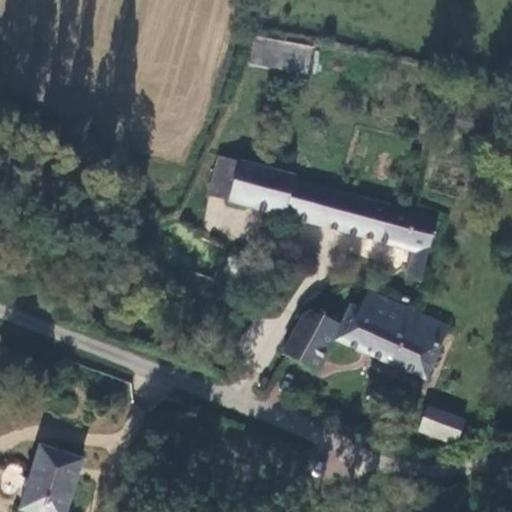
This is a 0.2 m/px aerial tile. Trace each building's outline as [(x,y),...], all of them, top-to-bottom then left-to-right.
[(314,49),(254,40),(250,70),(309,79),(314,49)] [(236,164),(214,159),(204,199),(226,204),(236,164)] [(435,216),(408,209),(286,179),(286,175),(236,164),(226,204),(411,247),(406,273),(423,277),(435,216)] [(430,380),(450,327),(422,316),(363,292),(357,311),(345,307),(333,340),(430,380)] [(277,354),(281,357),(308,370),(334,324),(308,309),(296,316),(277,354)] [(418,432),(454,442),(460,422),(423,412),(418,432)] [(84,443),(108,447),(110,435),(86,431),(84,443)] [(35,511),(64,511),(81,460),(38,447),(19,507),(35,511)]
